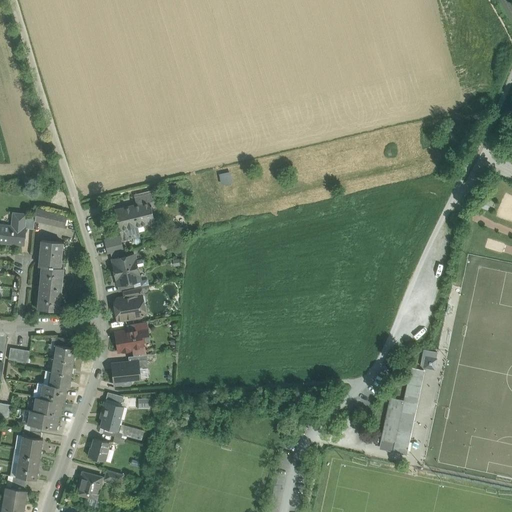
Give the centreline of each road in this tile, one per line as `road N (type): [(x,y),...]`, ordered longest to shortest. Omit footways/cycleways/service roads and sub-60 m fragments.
road 1 (unclassified): [(284,511),(308,433),(376,369),(511,72)]
road 2 (residential): [(102,322),(96,266),(33,75)]
road 3 (residential): [(46,511),(94,384),(102,322)]
